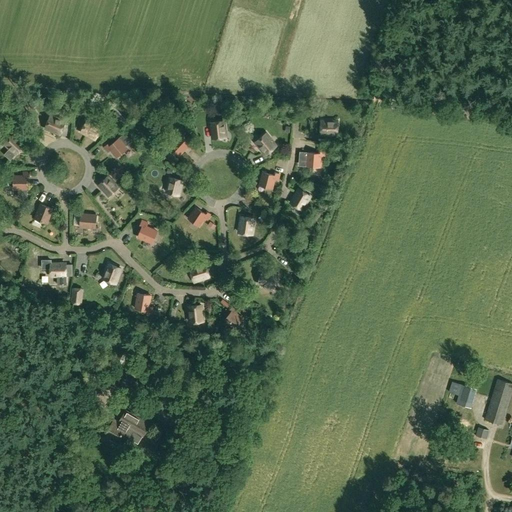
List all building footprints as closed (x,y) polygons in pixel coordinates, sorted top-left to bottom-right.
[(50,116),(45,128),(60,134),(65,122),(50,116)] [(87,120),(81,132),(95,139),(101,127),(87,120)] [(224,121),(211,122),(213,138),(226,137),(224,121)] [(321,121),(321,134),(337,134),(337,121),(321,121)] [(13,134),(4,144),(16,154),(25,145),(13,134)] [(266,134),(256,142),(266,154),(276,146),(266,134)] [(180,135),(169,147),(179,156),(187,147),(189,149),(193,145),(190,141),(188,143),(180,135)] [(109,152),(111,150),(117,157),(127,149),(119,138),(110,146),(108,144),(105,147),(109,152)] [(319,151),(319,154),(308,153),(307,166),(320,167),(321,157),(324,158),(324,152),(319,151)] [(274,175),(263,172),(259,185),(272,189),(275,179),(278,180),(279,174),(275,173),(274,175)] [(23,173),(23,176),(14,176),(14,189),(19,189),(18,198),(27,198),(27,178),(29,178),(30,173),(23,173)] [(96,186),(108,198),(119,186),(108,175),(96,186)] [(167,192),(178,195),(182,180),(171,178),(167,192)] [(310,196),(299,189),(291,203),(302,210),(310,196)] [(51,208),(41,204),(35,218),(47,223),(51,213),(54,214),(57,208),(52,206),(51,208)] [(207,212),(205,214),(196,207),(188,219),(199,226),(205,218),(207,220),(211,214),(207,212)] [(97,215),(81,214),(80,227),(92,228),(91,231),(98,232),(98,227),(96,226),(97,215)] [(252,234),(254,218),(241,216),(239,232),(252,234)] [(140,226),(142,227),(138,237),(152,243),(157,231),(147,227),(148,224),(142,221),(140,226)] [(66,285),(65,264),(50,265),(50,276),(57,276),(57,285),(66,285)] [(109,264),(103,279),(115,283),(121,268),(109,264)] [(190,269),(194,281),(209,276),(205,264),(190,269)] [(278,277),(263,271),(258,283),(273,289),(278,277)] [(151,295),(138,293),(135,309),(146,310),(146,313),(151,314),(152,307),(149,307),(151,295)] [(201,305),(188,306),(190,322),(203,321),(201,305)] [(232,311),(225,320),(235,328),(243,318),(236,312),(238,309),(233,306),(230,310),(232,311)] [(119,369),(112,384),(138,398),(144,386),(132,379),(134,377),(119,369)] [(511,394),(511,383),(506,382),(498,380),(486,419),(502,425),(511,394)] [(478,390),(462,386),(451,384),(448,393),(459,396),(457,404),(472,408),(478,390)] [(167,428),(174,416),(167,412),(160,424),(167,428)] [(115,419),(104,437),(123,448),(129,438),(139,444),(150,424),(133,414),(132,416),(127,413),(121,422),(115,419)] [(489,431),(479,427),(476,436),(487,439),(489,431)] [(486,449),(494,451),(497,440),(488,438),(486,449)] [(451,452),(451,457),(452,464),(469,463),(469,452),(451,452)]
